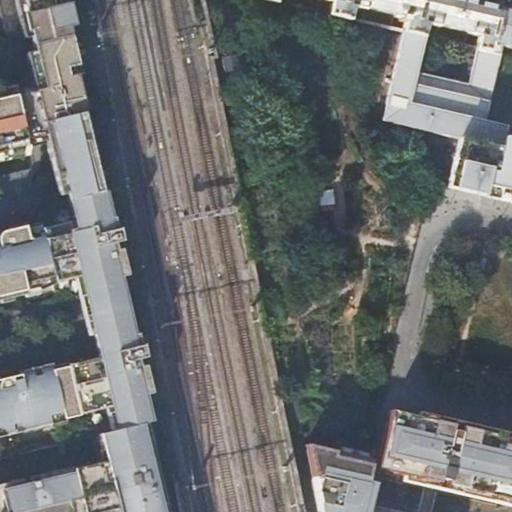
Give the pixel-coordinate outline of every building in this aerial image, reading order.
[(21,0),(32,46),(74,37),(65,0),(21,0)] [(483,0),(330,0),(334,1),(331,14),(353,19),(356,7),(369,10),(369,8),(396,15),(396,16),(401,18),(400,21),(406,23),(404,31),(426,36),(429,24),(441,27),(441,26),(469,32),(469,34),(480,36),(477,49),(489,52),(500,4),(483,0)] [(511,6),(500,4),(489,52),(501,54),(503,45),(511,47),(511,54),(511,57),(511,6)] [(504,202),(511,203),(511,137),(505,136),(508,124),(486,118),(501,54),(489,52),(477,49),(468,82),(418,71),(426,36),(404,31),(387,104),(395,106),(392,124),(421,131),(423,124),(449,130),(448,137),(457,139),(446,188),(484,197),(487,185),(506,190),(504,202)] [(12,92),(0,94),(0,162),(26,156),(28,155),(25,141),(45,137),(59,196),(66,195),(74,226),(70,227),(70,224),(42,230),(40,224),(0,232),(0,302),(56,289),(55,287),(82,281),(100,361),(69,368),(69,366),(12,380),(12,384),(5,381),(0,382),(0,437),(75,420),(74,419),(113,410),(118,432),(153,424),(154,423),(148,396),(151,396),(145,368),(142,369),(141,363),(139,364),(138,361),(143,360),(138,336),(134,337),(122,281),(126,280),(120,253),(115,254),(113,247),(118,245),(113,221),(110,221),(95,163),(88,164),(86,155),(97,153),(79,74),(71,76),(69,67),(80,64),(74,37),(32,46),(42,89),(13,96),(12,92)] [(423,124),(421,131),(448,137),(449,130),(423,124)] [(487,185),(484,197),(504,202),(506,190),(487,185)] [(511,440),(389,411),(375,469),(511,501),(511,440)] [(153,424),(118,432),(98,437),(102,453),(103,454),(106,453),(108,464),(88,469),(87,468),(86,466),(30,480),(31,485),(22,487),(21,482),(0,486),(0,511),(166,511),(151,446),(157,445),(153,424)] [(366,511),(374,483),(367,481),(371,459),(304,444),(311,477),(313,478),(317,479),(314,493),(317,511),(366,511)]
